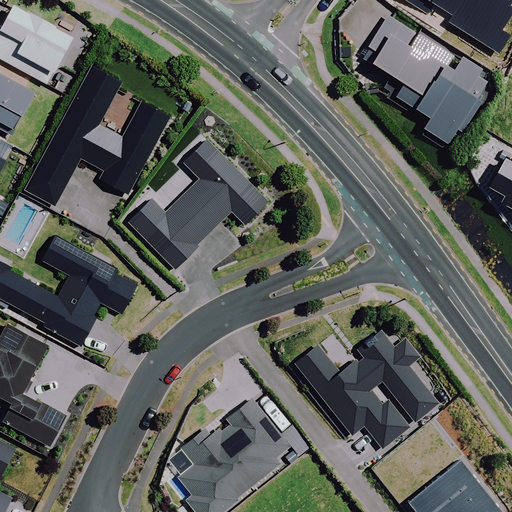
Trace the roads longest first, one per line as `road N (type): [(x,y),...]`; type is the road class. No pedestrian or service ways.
road 1 (residential): [(91,511),(163,361),(186,339),(217,316),(328,273),(398,225)]
road 2 (secondary): [(247,59),(316,125),(398,225)]
road 3 (secondary): [(398,225),(511,381)]
